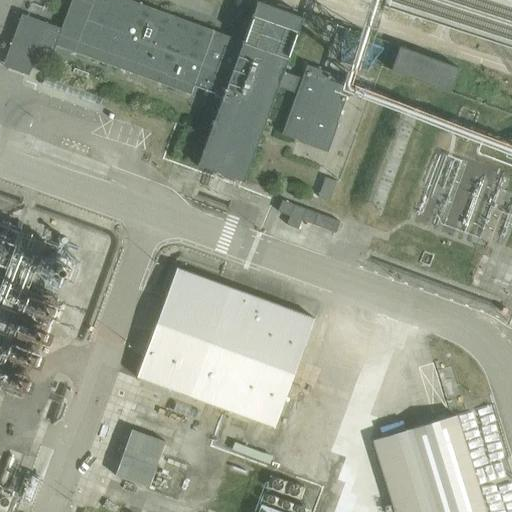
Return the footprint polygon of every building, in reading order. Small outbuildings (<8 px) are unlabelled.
[(257,2),(242,42),(213,31),(127,0),(71,0),(61,29),(44,23),(35,20),(33,25),(25,22),(12,60),(10,63),(25,69),(34,44),(54,52),(56,46),(190,95),(192,89),(221,99),(196,167),(242,184),(277,88),(296,95),(281,136),(326,153),(346,97),(351,99),(354,88),(350,87),(351,83),(306,67),(301,81),(283,74),(303,18),(257,2)] [(391,71),(450,93),(459,68),(399,47),(391,71)] [(47,77),(39,99),(95,120),(104,97),(47,77)] [(329,201),(336,182),(325,178),(318,198),(329,201)] [(283,202),(279,212),(290,216),(287,225),(298,229),(301,220),(336,233),(340,222),(283,202)] [(0,511),(11,511),(12,511),(0,507),(0,400),(6,385),(29,394),(80,257),(28,238),(0,314),(0,511)] [(274,428),(314,319),(176,269),(136,378),(274,428)] [(487,511),(457,414),(373,439),(395,511),(487,511)] [(165,442),(131,430),(115,476),(149,488),(165,442)] [(275,458),(231,442),(228,449),(272,466),(275,458)]
